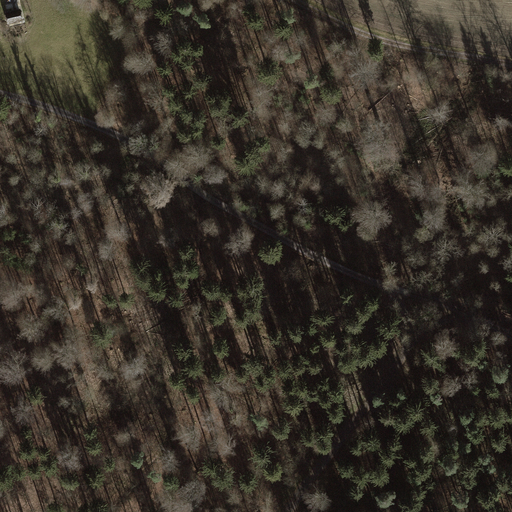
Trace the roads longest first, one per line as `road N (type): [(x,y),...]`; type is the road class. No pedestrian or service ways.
road 1 (track): [(0,93),(91,122),(206,195),(394,291)]
road 2 (track): [(287,511),(414,336),(394,291)]
road 3 (track): [(295,0),(388,42),(511,65)]
road 4 (track): [(394,291),(431,298),(511,334)]
